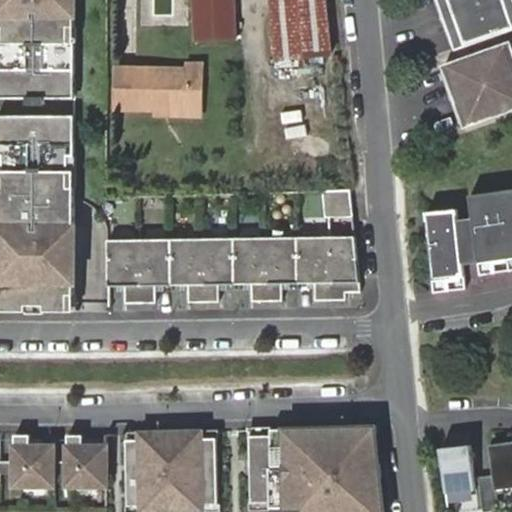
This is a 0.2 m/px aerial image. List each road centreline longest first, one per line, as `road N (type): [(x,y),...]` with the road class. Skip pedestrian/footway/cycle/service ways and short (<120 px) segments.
road 1 (residential): [(396,404),(0,413)]
road 2 (residential): [(0,333),(390,325)]
road 3 (residential): [(365,0),(390,325)]
road 4 (residential): [(511,297),(418,309),(390,325)]
road 5 (residential): [(396,404),(423,421),(511,419)]
